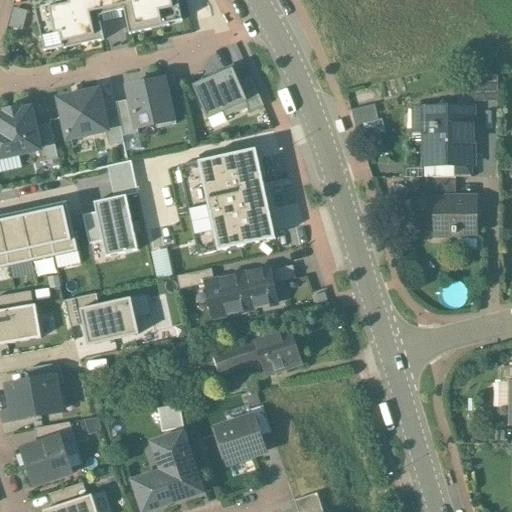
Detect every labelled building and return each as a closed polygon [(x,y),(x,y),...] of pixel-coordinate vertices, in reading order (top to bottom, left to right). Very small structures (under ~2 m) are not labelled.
[(62,0),(35,6),(42,38),(61,34),(64,50),(104,41),(99,16),(124,11),(130,35),(170,26),(166,11),(179,8),(177,0),(62,0)] [(15,26),(25,27),(27,9),(17,8),(15,26)] [(233,69),(193,86),(207,119),(224,112),(226,117),(248,108),(250,107),(247,102),(239,82),(233,69)] [(498,75),(469,82),(470,103),(499,102),(498,75)] [(250,113),(264,107),(251,77),(239,82),(247,102),(250,107),(248,108),(250,113)] [(127,88),(130,100),(136,129),(138,129),(156,125),(157,129),(176,125),(172,103),(170,104),(164,79),(127,88)] [(98,91),(59,100),(68,140),(106,131),(107,131),(103,111),(98,91)] [(139,133),(138,129),(136,129),(130,100),(116,103),(117,108),(123,137),(139,133)] [(375,106),(352,111),(356,127),(379,121),(375,106)] [(117,108),(103,111),(107,131),(106,131),(109,147),(124,143),(117,108)] [(473,108),(415,109),(415,132),(425,132),(425,159),(446,159),(446,167),(473,167),(473,108)] [(6,115),(0,116),(0,159),(38,151),(40,150),(35,128),(31,109),(21,112),(20,109),(5,112),(6,115)] [(51,124),(35,128),(40,150),(38,151),(41,163),(58,159),(51,124)] [(275,240),(256,150),(180,167),(199,257),(275,240)] [(137,195),(130,164),(119,166),(125,197),(137,195)] [(456,179),(421,179),(421,194),(456,194),(456,179)] [(137,250),(125,197),(95,204),(103,241),(116,239),(119,254),(137,250)] [(477,199),(434,198),(435,237),(436,236),(437,234),(452,234),(452,236),(476,236),(478,236),(477,199)] [(67,206),(45,211),(55,258),(78,253),(67,206)] [(45,211),(22,216),(32,263),(55,258),(45,211)] [(22,216),(0,220),(0,224),(9,268),(32,263),(22,216)] [(0,224),(0,270),(9,268),(0,224)] [(293,266),(269,271),(272,285),(296,280),(293,266)] [(212,269),(177,277),(180,291),(207,285),(207,284),(214,282),(212,269)] [(269,270),(242,276),(250,310),(277,304),(272,285),(269,271),(269,270)] [(214,282),(207,284),(207,285),(214,318),(250,310),(242,276),(214,282)] [(0,312),(33,306),(31,292),(0,297),(0,312)] [(71,328),(83,325),(80,311),(99,306),(97,295),(65,302),(71,328)] [(99,306),(80,311),(83,325),(88,347),(139,335),(131,299),(99,306)] [(0,312),(0,346),(41,339),(36,306),(33,306),(0,312)] [(292,334),(255,346),(261,362),(266,378),(303,366),(292,334)] [(261,362),(255,347),(232,354),(236,369),(261,362)] [(232,354),(224,356),(229,372),(236,369),(232,354)] [(29,370),(31,382),(55,377),(56,385),(63,384),(61,368),(52,365),(29,370)] [(511,367),(503,367),(503,383),(511,383),(511,367)] [(31,382),(7,386),(13,421),(61,413),(56,385),(55,377),(31,382)] [(164,430),(184,427),(181,405),(160,408),(164,430)] [(272,433),(263,406),(251,411),(253,418),(254,418),(261,437),(272,433)] [(253,418),(216,431),(228,465),(266,452),(261,437),(254,418),(253,418)] [(70,424),(35,430),(37,445),(59,438),(62,445),(76,440),(70,424)] [(183,433),(151,444),(161,472),(133,482),(142,511),(147,511),(203,493),(183,433)] [(37,445),(22,450),(34,487),(72,475),(62,445),(59,438),(37,445)] [(83,484),(49,495),(53,508),(88,497),(83,484)] [(323,511),(317,494),(295,501),(298,511),(300,511),(316,507),(317,511),(323,511)] [(53,508),(43,511),(42,511),(97,511),(92,496),(53,508)]
